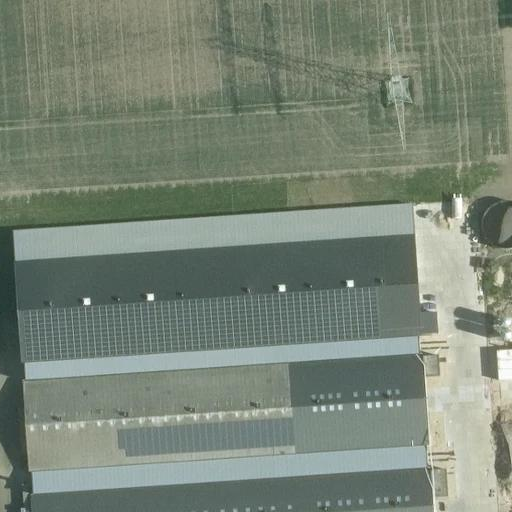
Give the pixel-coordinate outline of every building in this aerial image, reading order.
[(411,207),(13,234),(15,262),(413,235),(411,207)] [(413,235),(15,262),(22,363),(419,336),(418,316),(413,235)] [(418,316),(419,336),(436,335),(435,315),(418,316)] [(342,353),(299,354),(300,372),(342,371),(342,353)] [(23,381),(29,470),(271,454),(292,452),(296,452),(290,363),(23,381)] [(292,452),(271,454),(272,481),(294,480),(292,452)] [(237,470),(257,470),(257,461),(237,461),(237,470)] [(31,498),(31,511),(298,511),(297,480),(294,480),(272,481),(31,498)]
